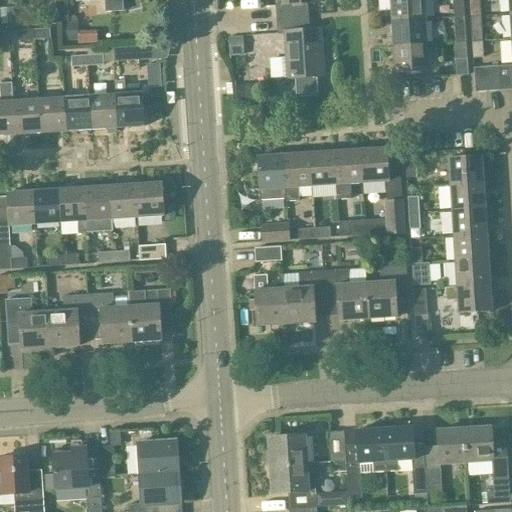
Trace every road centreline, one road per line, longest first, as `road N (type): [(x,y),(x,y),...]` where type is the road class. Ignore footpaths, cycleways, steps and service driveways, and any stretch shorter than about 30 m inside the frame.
road 1 (tertiary): [(222,399),(194,0)]
road 2 (unclassified): [(511,380),(222,399)]
road 3 (unclassified): [(222,399),(0,414)]
